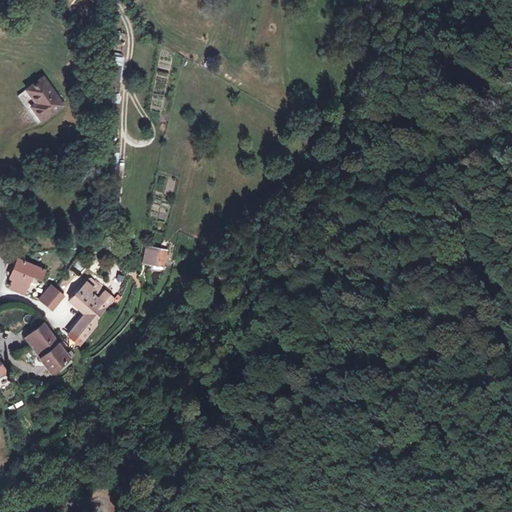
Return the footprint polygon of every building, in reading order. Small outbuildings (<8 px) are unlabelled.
[(127,34),(112,32),(111,46),(126,48),(127,34)] [(126,48),(111,46),(109,69),(124,70),(126,48)] [(61,103),(41,76),(17,94),(27,107),(31,105),(41,118),(61,103)] [(41,118),(31,105),(27,107),(37,121),(41,118)] [(142,246),(143,258),(166,258),(166,246),(142,246)] [(13,279),(11,282),(26,289),(31,277),(41,281),(46,270),(18,258),(10,276),(13,279)] [(63,287),(76,276),(71,270),(58,281),(63,287)] [(26,289),(11,282),(9,286),(24,293),(26,289)] [(92,286),(86,282),(70,301),(87,315),(70,336),(82,345),(100,323),(98,321),(109,308),(100,300),(106,291),(95,283),(92,286)] [(122,291),(112,284),(106,291),(100,300),(109,308),(122,291)] [(60,299),(47,288),(38,298),(37,298),(51,310),(60,299)] [(70,354),(44,323),(25,339),(54,374),(77,355),(73,351),(70,354)]
